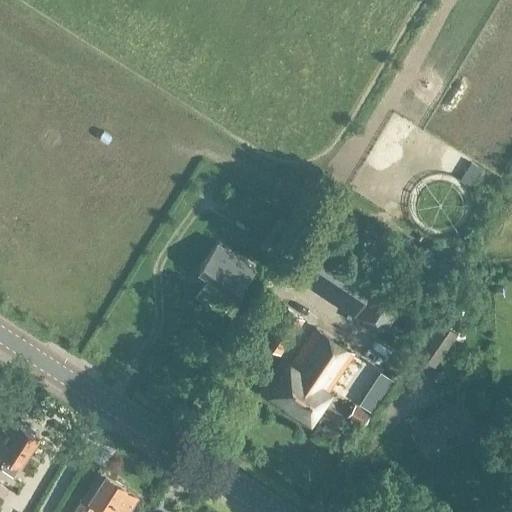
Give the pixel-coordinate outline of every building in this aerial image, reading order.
[(205,304),(207,306),(209,305),(222,314),(246,277),(254,267),(247,262),(217,242),(199,269),(209,276),(196,296),(206,303),(205,304)] [(321,249),(304,277),(356,308),(373,280),(321,249)] [(412,292),(383,273),(356,312),(386,332),(412,292)] [(288,309),(265,343),(280,353),(303,319),(288,309)] [(440,320),(416,354),(434,367),(458,333),(440,320)] [(324,398),(353,354),(316,328),(291,365),(272,393),(310,419),(324,398)] [(345,401),(338,410),(362,426),(370,416),(355,406),(354,407),(345,401)] [(462,401),(411,428),(423,450),(445,438),(449,446),(478,431),(462,401)] [(0,468),(13,476),(39,436),(16,421),(4,439),(0,436),(0,437),(0,468)] [(85,497),(105,510),(108,511),(128,511),(137,499),(124,491),(126,489),(105,476),(103,479),(98,476),(85,497)] [(103,511),(105,510),(85,497),(74,511),(103,511)]
